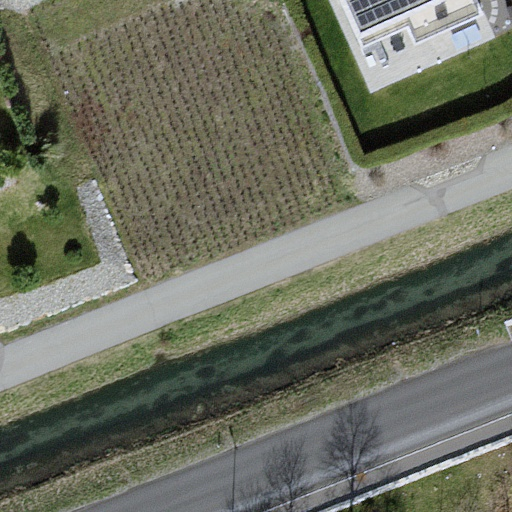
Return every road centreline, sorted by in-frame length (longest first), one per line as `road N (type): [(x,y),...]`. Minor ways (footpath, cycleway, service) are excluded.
road 1 (residential): [(511,166),(0,372)]
road 2 (secondary): [(156,511),(511,368)]
